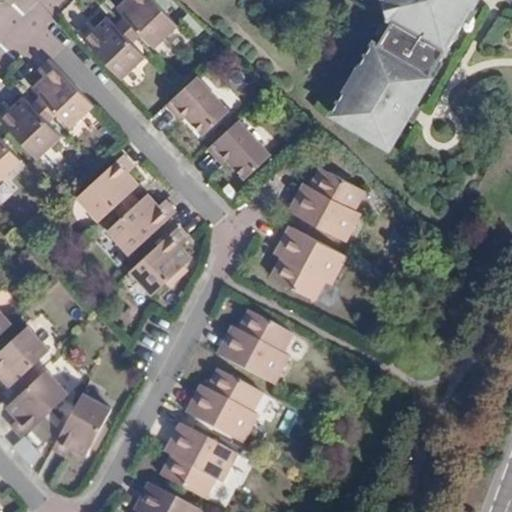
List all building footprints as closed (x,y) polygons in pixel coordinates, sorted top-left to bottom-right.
[(120,0),(125,5),(112,17),(150,57),(173,35),(140,0),(120,0)] [(363,0),(402,25),(378,65),(370,61),(354,90),(362,94),(352,111),(343,106),(329,131),(380,163),(400,128),(407,133),(413,122),(406,118),(421,91),(427,93),(440,69),(447,70),(476,22),(471,18),(466,0),(363,0)] [(138,65),(102,26),(91,37),(84,31),(73,41),(117,87),(138,65)] [(40,84),(27,96),(63,136),(87,114),(45,68),(35,77),(40,84)] [(221,124),(189,88),(158,116),(167,126),(172,122),(195,147),(221,124)] [(55,143),(18,104),(5,115),(0,110),(0,132),(31,166),(55,143)] [(261,167),(229,132),(198,160),(207,171),(212,166),(235,192),(261,167)] [(0,182),(16,168),(0,150),(0,182)] [(94,229),(134,194),(122,180),(127,176),(117,164),(72,205),(94,229)] [(352,222),(345,219),(355,200),(311,177),(302,195),(297,192),(281,220),(336,250),(352,222)] [(141,202),(101,237),(124,263),(170,223),(160,211),(153,216),(141,202)] [(306,310),(317,289),(324,292),(337,267),(281,236),(267,261),(274,265),(262,287),(306,310)] [(125,279),(147,303),(186,267),(176,256),(181,250),(170,237),(125,279)] [(243,321),(233,341),(226,337),(212,363),(267,392),(281,366),(275,363),(285,342),(243,321)] [(0,387),(5,393),(46,356),(24,332),(0,354),(0,387)] [(64,400),(42,376),(2,412),(13,426),(6,433),(16,444),(64,400)] [(212,377),(201,397),(195,393),(181,421),(236,450),(251,422),(245,419),(256,399),(212,377)] [(81,461),(107,415),(77,398),(47,453),(61,462),(65,454),(81,461)] [(168,461),(156,482),(199,505),(210,485),(216,488),(231,461),(174,430),(160,457),(168,461)] [(187,511),(143,490),(132,511),(187,511)]
